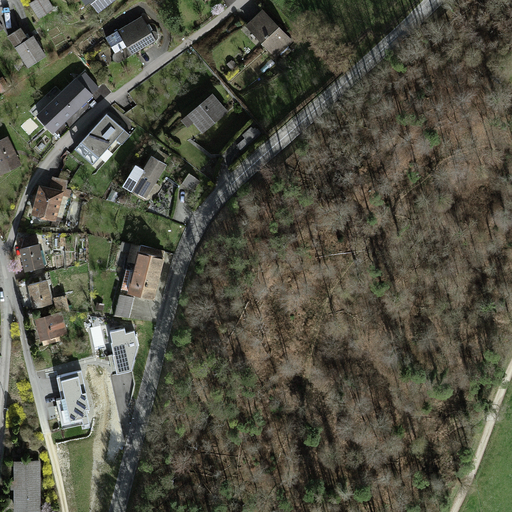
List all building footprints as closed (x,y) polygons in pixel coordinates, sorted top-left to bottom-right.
[(46,0),(39,0),(30,7),(40,20),(53,10),(46,0)] [(85,0),(99,14),(114,0),(85,0)] [(265,13),(249,28),(276,56),(292,41),(265,13)] [(141,19),(119,32),(129,48),(133,56),(156,42),(141,19)] [(18,51),(29,43),(20,32),(9,39),(18,51)] [(129,48),(119,32),(108,39),(117,55),(129,48)] [(29,43),(18,51),(31,69),(47,58),(34,39),(29,43)] [(3,77),(0,79),(0,89),(2,93),(10,87),(3,77)] [(77,81),(39,118),(55,135),(94,98),(91,95),(97,89),(86,77),(79,83),(77,81)] [(212,98),(184,122),(188,127),(193,123),(202,134),(226,113),(212,98)] [(128,135),(106,116),(76,149),(98,169),(128,135)] [(20,167),(8,140),(0,143),(0,172),(1,174),(20,167)] [(151,159),(133,192),(147,200),(166,167),(151,159)] [(189,176),(183,185),(192,191),(198,182),(189,176)] [(41,188),(34,217),(58,223),(65,194),(41,188)] [(22,251),(36,248),(35,240),(20,243),(22,251)] [(36,248),(22,251),(26,273),(45,270),(40,247),(36,248)] [(142,256),(133,295),(154,300),(164,261),(142,256)] [(47,284),(31,288),(36,310),(52,307),(47,284)] [(130,318),(133,299),(121,297),(118,316),(130,318)] [(66,298),(56,299),(57,311),(67,311),(66,298)] [(63,315),(37,322),(42,342),(60,337),(57,327),(66,325),(63,315)] [(125,329),(108,332),(118,373),(131,370),(138,345),(135,330),(126,332),(125,329)] [(80,373),(58,378),(63,400),(57,401),(63,427),(88,422),(85,410),(88,409),(80,373)] [(16,465),(15,511),(37,511),(38,465),(16,465)]
